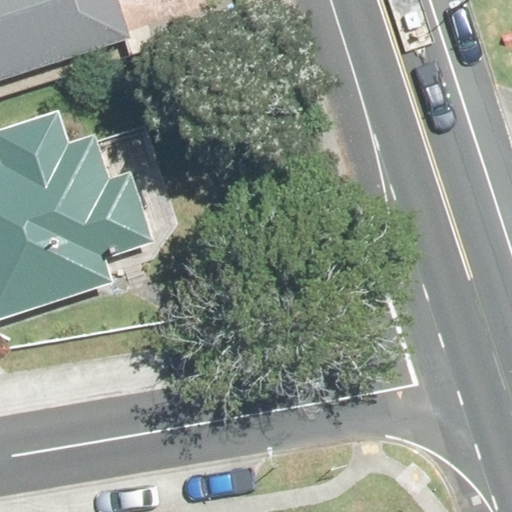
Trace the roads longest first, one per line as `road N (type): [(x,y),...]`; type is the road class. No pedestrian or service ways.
road 1 (residential): [(501,364),(0,455)]
road 2 (secondary): [(501,364),(381,0)]
